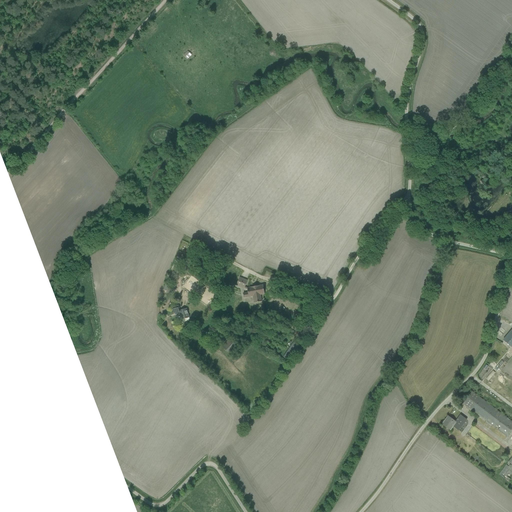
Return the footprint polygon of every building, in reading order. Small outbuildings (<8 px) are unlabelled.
[(167,278),(166,283),(170,284),(170,283),(171,284),(174,276),(171,275),(170,278),(167,278)] [(265,295),(263,285),(247,288),(245,287),(247,281),(239,278),(237,286),(248,290),(248,293),(244,294),(244,298),(253,297),(254,303),(262,301),(261,295),(265,295)] [(183,322),(190,320),(189,318),(187,309),(180,311),(179,309),(180,309),(179,305),(172,307),(174,314),(176,313),(177,315),(180,314),(182,320),(183,322)] [(511,330),(503,341),(511,347),(511,346),(511,330)] [(237,345),(230,339),(222,347),(229,353),(237,345)] [(287,359),(298,343),(294,341),(284,358),(287,359)] [(195,365),(200,370),(205,365),(202,362),(200,363),(198,362),(195,365)] [(511,429),(511,421),(472,392),(463,404),(506,437),(511,429)] [(458,431),(467,420),(460,415),(455,421),(448,416),(442,424),(450,430),(453,427),(458,431)] [(511,457),(499,475),(509,483),(511,479),(511,457)]
